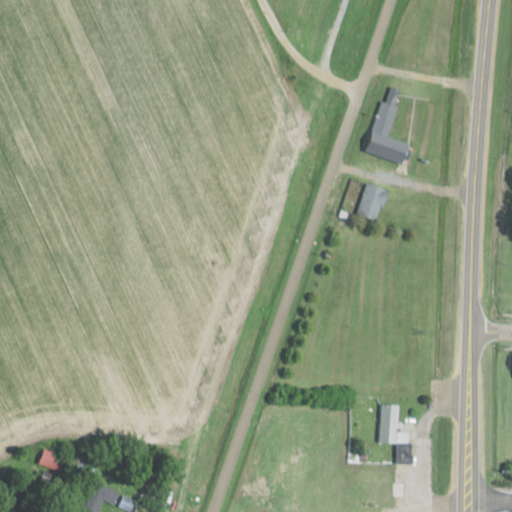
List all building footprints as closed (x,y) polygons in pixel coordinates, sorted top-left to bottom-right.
[(367,152),(405,163),(411,141),(389,134),(402,89),(387,85),(367,152)] [(356,214),(378,221),(388,189),(367,182),(356,214)] [(399,404),(381,404),(380,442),(398,442),(399,404)] [(38,462),(60,472),(67,457),(45,447),(38,462)] [(133,511),(138,502),(124,496),(119,506),(131,511),(133,511)]
